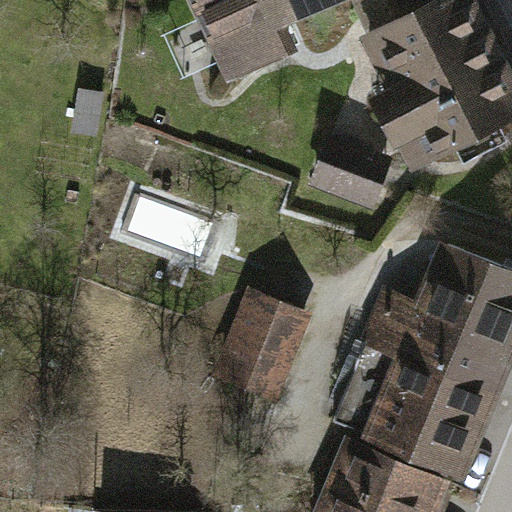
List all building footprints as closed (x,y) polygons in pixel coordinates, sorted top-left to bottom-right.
[(188,0),(226,85),(420,0),(188,0)] [(430,0),(346,44),(413,173),(511,121),(511,106),(456,0),(430,0)] [(397,164),(324,138),(302,198),(375,225),(397,164)] [(511,412),(511,275),(430,243),(407,298),(373,285),(313,435),(343,449),(451,491),(477,500),(511,412)] [(313,319),(243,294),(213,376),(284,401),(313,319)] [(343,449),(318,511),(442,511),(451,491),(343,449)]
